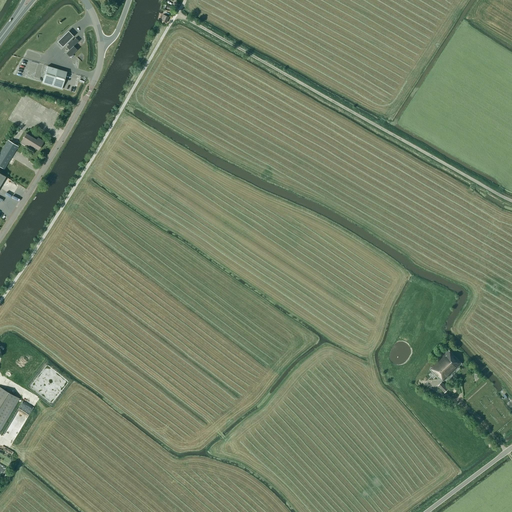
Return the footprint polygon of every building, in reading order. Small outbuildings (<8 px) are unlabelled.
[(68,30),(57,41),(62,47),(74,36),(68,30)] [(69,45),(66,47),(69,50),(66,53),(70,57),(77,50),(74,46),(79,41),(75,38),(73,40),(72,39),(67,44),(69,45)] [(42,83),(46,84),(52,86),(62,89),(67,72),(47,66),(42,83)] [(21,142),(28,147),(29,145),(38,150),(43,141),(38,138),(37,140),(26,134),(21,142)] [(8,140),(0,152),(0,166),(4,169),(18,146),(8,140)] [(430,369),(439,378),(440,378),(443,381),(462,363),(449,350),(430,369)] [(448,389),(442,382),(438,386),(444,393),(448,389)] [(0,387),(0,431),(19,399),(0,387)]
